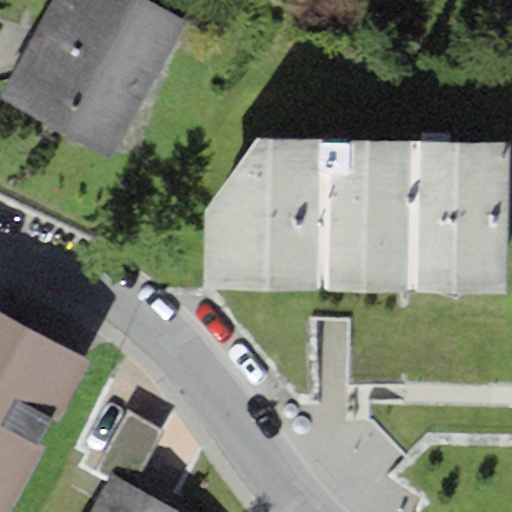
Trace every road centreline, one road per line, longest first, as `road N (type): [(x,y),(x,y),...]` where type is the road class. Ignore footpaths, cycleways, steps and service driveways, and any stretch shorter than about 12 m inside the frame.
road 1 (residential): [(292,511),(197,380),(147,328),(0,247)]
road 2 (unknown): [(316,511),(386,436),(450,292),(479,264),(511,253)]
